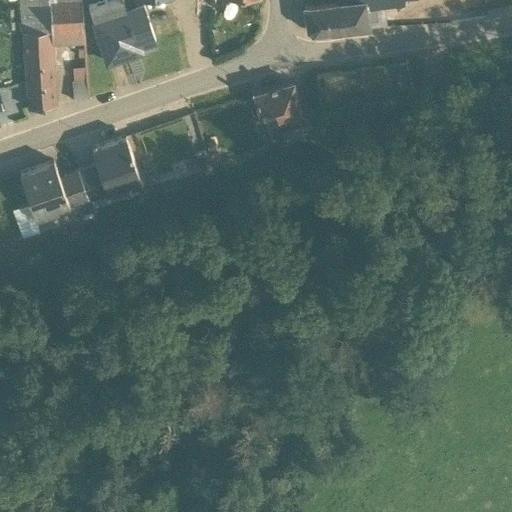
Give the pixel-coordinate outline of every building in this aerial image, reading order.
[(53,43),(83,41),(80,0),(19,0),(27,107),(55,105),(53,43)] [(122,0),(101,0),(85,5),(104,64),(143,51),(142,46),(157,40),(143,2),(139,3),(137,0),(126,0),(123,1),(122,0)] [(402,0),(320,0),(302,4),(305,26),(310,30),(366,24),(366,23),(385,21),(384,6),(398,4),(398,1),(403,1),(402,0)] [(315,70),(317,103),(409,94),(404,59),(315,70)] [(88,76),(73,77),(74,96),(89,95),(88,76)] [(291,79),(253,90),(258,107),(270,104),(275,116),(301,109),(291,79)] [(270,104),(258,107),(262,120),(275,116),(270,104)] [(303,136),(299,124),(281,131),(285,142),(303,136)] [(140,180),(124,135),(91,147),(94,157),(98,159),(95,165),(91,163),(77,169),(88,199),(140,180)] [(204,146),(193,150),(201,172),(212,169),(204,146)] [(52,160),(19,172),(29,201),(11,207),(21,236),(39,229),(35,217),(88,199),(77,169),(64,173),(61,179),(53,176),(56,169),(52,160)] [(159,177),(162,187),(176,181),(173,172),(159,177)]
